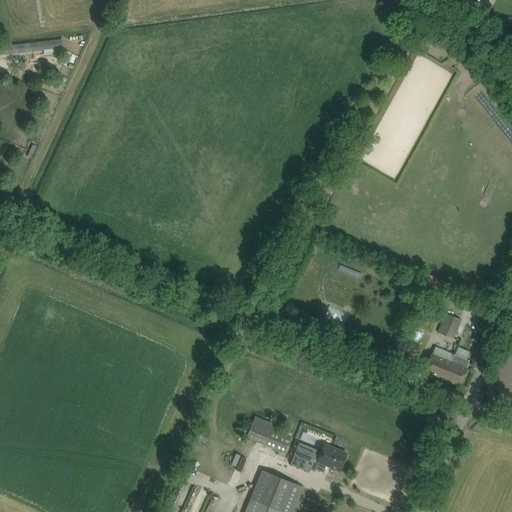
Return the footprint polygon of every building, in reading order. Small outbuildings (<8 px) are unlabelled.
[(61,39),(30,43),(31,52),(62,48),(61,39)] [(12,45),(0,46),(0,55),(13,54),(12,45)] [(346,263),(343,269),(362,279),(365,273),(346,263)] [(428,275),(424,284),(443,291),(447,282),(428,275)] [(453,339),(457,340),(460,334),(456,332),(461,320),(446,314),(438,333),(453,339)] [(374,338),(371,345),(379,349),(383,343),(374,338)] [(431,354),(424,371),(460,386),(467,369),(466,369),(469,360),(453,354),(449,362),(431,354)] [(293,432),(255,416),(246,438),(284,453),(293,432)] [(305,441),(323,446),(326,435),(308,430),(305,441)] [(295,452),(290,464),(308,472),(309,469),(315,471),(315,469),(323,472),(326,465),(340,471),(347,454),(324,445),(321,452),(314,449),(311,457),(300,453),(300,454),(295,452)] [(292,511),(293,511),(303,487),(263,470),(245,511),(292,511)] [(189,511),(204,511),(208,504),(194,499),(189,511)]
